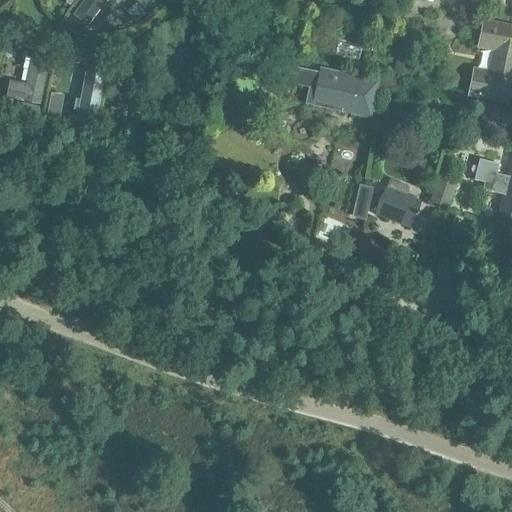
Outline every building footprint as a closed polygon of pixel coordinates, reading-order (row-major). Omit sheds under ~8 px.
[(156,0),(155,0),(128,0),(143,14),(156,0)] [(475,71),(470,95),(507,103),(511,75),(511,29),(484,24),(480,47),(496,50),(491,75),(475,71)] [(422,28),(407,32),(409,40),(424,36),(422,31),(422,28)] [(29,87),(12,84),(9,97),(40,103),(49,60),(35,57),(29,87)] [(396,59),(393,74),(395,75),(410,78),(413,66),(413,65),(414,63),(398,60),(396,59)] [(421,61),(417,80),(432,84),(437,64),(421,61)] [(378,80),(322,68),(314,106),(370,118),(378,80)] [(76,100),(74,111),(79,112),(77,121),(95,124),(105,75),(87,72),(81,101),(76,100)] [(122,90),(118,108),(114,108),(112,116),(117,117),(115,124),(127,126),(133,93),(122,90)] [(56,104),(49,103),(46,118),(59,121),(61,112),(56,104)] [(488,124),(511,129),(511,108),(492,105),(488,124)] [(346,136),(344,153),(362,156),(364,138),(346,136)] [(511,155),(506,178),(494,175),(497,166),(495,165),(497,159),(481,155),(474,180),(492,184),(490,192),(502,195),(494,227),(511,231),(511,155)] [(431,199),(429,203),(447,209),(453,191),(436,185),(431,199)] [(385,187),(374,215),(410,229),(421,202),(385,187)] [(356,207),(367,209),(370,197),(359,195),(356,207)] [(451,219),(450,217),(442,209),(431,218),(439,228),(451,219)]
